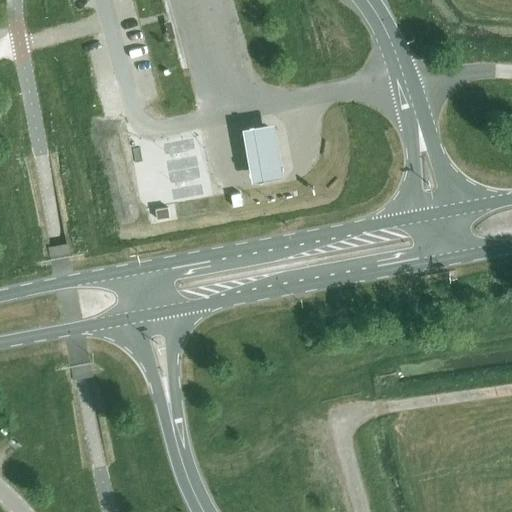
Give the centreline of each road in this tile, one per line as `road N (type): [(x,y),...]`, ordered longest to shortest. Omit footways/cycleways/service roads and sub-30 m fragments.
road 1 (primary): [(414,217),(136,269)]
road 2 (primary): [(168,311),(444,260)]
road 3 (track): [(373,409),(511,389)]
road 4 (primary): [(136,269),(0,297)]
road 5 (primary): [(0,342),(133,318)]
road 6 (secondary): [(456,210),(408,95)]
road 7 (secondary): [(408,95),(414,217)]
